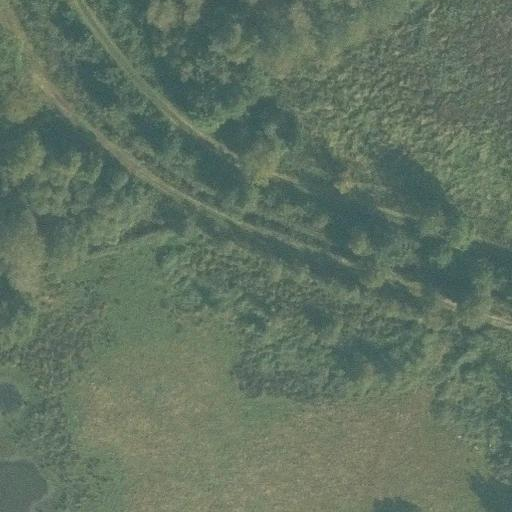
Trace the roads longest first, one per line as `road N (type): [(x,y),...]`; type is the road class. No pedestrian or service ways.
road 1 (track): [(21,64),(133,185),(189,220),(511,329)]
road 2 (track): [(511,260),(265,182),(214,157),(118,69),(76,0)]
